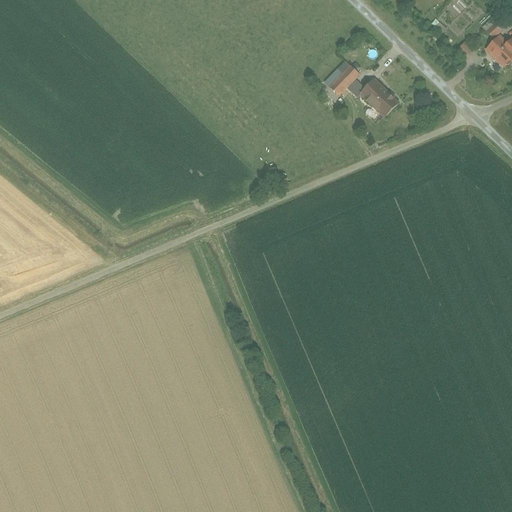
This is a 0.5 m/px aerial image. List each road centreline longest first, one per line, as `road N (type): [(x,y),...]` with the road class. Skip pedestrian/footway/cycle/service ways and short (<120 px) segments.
road 1 (unclassified): [(474,118),(0,317)]
road 2 (unclassified): [(474,118),(353,0)]
